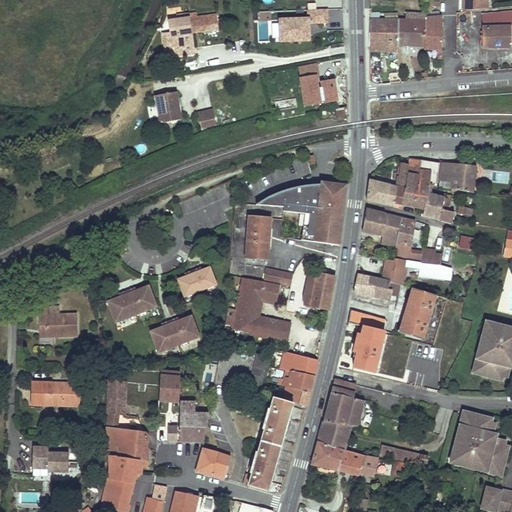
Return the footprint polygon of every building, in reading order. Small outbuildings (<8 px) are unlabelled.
[(473,0),(463,0),(464,10),(473,9),(473,0)] [(473,0),(473,9),(489,7),(489,0),(473,0)] [(309,19),(280,20),(281,42),(310,41),(310,24),(328,23),(327,9),(309,10),(309,19)] [(163,34),(166,56),(185,54),(183,34),(218,30),(216,15),(196,18),(195,13),(187,14),(187,15),(169,18),(171,33),(163,34)] [(482,27),(482,48),(511,48),(511,28),(511,27),(511,13),(483,16),(483,27),(482,27)] [(428,18),(426,18),(425,49),(442,50),(441,17),(428,18)] [(425,49),(426,18),(419,18),(419,22),(407,21),(399,20),(400,47),(425,49)] [(385,20),(371,20),(370,47),(400,47),(399,20),(394,20),(385,20)] [(337,101),(334,80),(321,82),(322,86),(319,86),(317,74),(319,74),(318,64),(300,66),(305,106),(322,104),(322,102),(324,102),(324,103),(337,101)] [(174,94),(154,97),(159,125),(179,121),(176,106),(173,107),(172,103),(176,102),(174,94)] [(211,112),(196,115),(199,129),(214,126),(211,112)] [(419,175),(421,160),(415,159),(410,159),(409,166),(407,174),(419,175)] [(436,187),(439,163),(429,162),(421,160),(419,175),(407,174),(404,188),(396,186),(393,204),(409,207),(423,209),(426,193),(428,187),(436,187)] [(472,193),(476,168),(457,166),(441,164),(439,180),(452,182),(451,189),(472,193)] [(397,179),(396,186),(404,188),(407,174),(409,166),(405,165),(402,165),(400,177),(397,177),(397,179)] [(396,186),(369,180),(367,191),(366,201),(393,207),(393,204),(396,186)] [(304,215),(302,241),(339,247),(340,236),(342,217),(345,192),(337,191),(338,186),(321,184),(321,187),(315,187),(310,188),(300,189),(294,191),(286,193),(264,201),(255,206),(283,208),(283,213),(304,215)] [(450,200),(426,193),(423,209),(421,215),(430,218),(438,220),(441,209),(447,211),(450,200)] [(472,209),(459,206),(458,213),(464,215),(471,216),(472,209)] [(447,211),(441,209),(438,220),(445,221),(452,223),(454,213),(447,211)] [(402,218),(366,210),(365,219),(362,232),(382,236),(381,244),(396,247),(402,218)] [(270,218),(248,217),(246,258),(267,260),(270,218)] [(413,228),(414,221),(402,218),(396,247),(394,258),(393,260),(409,263),(420,264),(422,252),(410,251),(410,245),(412,237),(413,228)] [(474,240),(461,237),(459,247),(472,249),(474,240)] [(435,251),(422,250),(422,252),(420,264),(441,265),(442,255),(435,254),(435,251)] [(418,275),(450,280),(452,269),(441,265),(420,264),(409,263),(393,260),(393,261),(387,260),(383,281),(370,278),(370,288),(374,289),(372,296),(389,300),(391,295),(392,290),(389,289),(390,282),(399,284),(403,284),(406,265),(419,267),(418,275)] [(210,268),(178,280),(185,296),(216,284),(210,268)] [(293,273),(266,269),(264,280),(291,285),(293,273)] [(310,306),(316,274),(312,273),(310,281),(308,280),(304,297),(306,298),(305,305),(310,306)] [(330,301),(335,278),(316,274),(310,306),(328,311),(330,301)] [(370,278),(358,275),(354,292),(372,296),(374,289),(370,288),(370,278)] [(280,284),(242,278),(234,327),(251,332),(251,333),(278,340),(278,342),(287,344),(291,326),(289,323),(276,320),(275,323),(269,321),(270,318),(263,316),(262,320),(255,318),(256,311),(260,312),(262,301),(262,297),(268,298),(267,302),(271,302),(273,303),(276,304),(280,284)] [(398,297),(399,284),(390,282),(389,289),(392,290),(391,295),(398,297)] [(149,286),(109,302),(117,323),(157,308),(149,286)] [(422,340),(434,296),(412,289),(399,333),(422,340)] [(59,308),(39,308),(39,317),(45,316),(45,333),(60,333),(60,339),(77,338),(77,317),(59,317),(59,308)] [(370,316),(350,311),(349,316),(347,322),(363,326),(367,326),(370,316)] [(45,316),(39,317),(39,329),(39,339),(60,339),(60,333),(45,333),(45,316)] [(191,316),(150,332),(160,353),(200,338),(191,316)] [(385,320),(370,316),(367,326),(383,330),(385,320)] [(486,322),(482,335),(499,325),(486,322)] [(472,373),(501,380),(505,366),(505,365),(504,365),(505,360),(510,358),(511,358),(511,328),(499,325),(482,335),(472,373)] [(356,354),(353,368),(374,373),(378,355),(381,355),(382,349),(380,349),(384,331),(383,330),(367,326),(363,326),(361,335),(358,334),(356,342),(354,353),(356,354)] [(444,347),(393,334),(390,347),(441,360),(444,347)] [(318,360),(285,352),(281,369),(292,371),(313,376),(316,366),(318,360)] [(270,357),(257,353),(248,390),(263,394),(270,357)] [(416,384),(419,371),(404,367),(401,380),(416,384)] [(311,384),(313,376),(292,371),(291,378),(287,378),(285,386),(287,387),(309,392),(311,384)] [(180,378),(160,377),(158,402),(178,403),(180,378)] [(356,385),(334,379),(333,384),(329,399),(323,420),(322,426),(317,442),(344,450),(350,430),(355,431),(356,427),(357,427),(360,417),(362,408),(364,401),(353,398),(356,385)] [(127,383),(109,381),(106,428),(113,428),(114,415),(125,416),(127,383)] [(44,404),(79,405),(80,384),(68,384),(68,388),(53,387),(53,383),(45,383),(44,395),(44,404)] [(274,387),(266,386),(264,395),(271,397),(274,387)] [(309,392),(287,387),(283,400),(305,406),(307,399),(309,392)] [(288,419),(292,404),(273,399),(270,411),(268,410),(263,429),(265,430),(258,454),(256,454),(250,472),(252,473),(252,475),(246,473),(243,484),(248,485),(267,491),(272,474),(288,419)] [(203,442),(208,414),(192,414),(192,403),(180,403),(179,442),(203,442)] [(486,433),(488,434),(491,422),(492,419),(463,411),(453,449),(464,466),(501,476),(508,447),(505,446),(493,443),(493,444),(488,443),(485,438),(486,433)] [(177,427),(168,427),(167,441),(177,441),(177,427)] [(113,428),(106,428),(104,456),(109,457),(124,464),(142,467),(146,468),(148,450),(146,450),(147,445),(148,438),(145,433),(113,428)] [(485,438),(488,443),(493,444),(493,443),(495,438),(492,435),(488,434),(486,433),(485,438)] [(374,477),(378,458),(344,450),(317,442),(312,464),(358,476),(359,473),(374,477)] [(382,446),(380,455),(419,466),(420,463),(426,465),(427,457),(382,446)] [(453,449),(450,462),(464,466),(453,449)] [(230,458),(203,450),(196,471),(205,474),(224,479),(230,458)] [(68,454),(40,452),(40,455),(39,464),(48,465),(47,473),(67,474),(68,454)] [(79,454),(68,454),(67,474),(78,474),(79,454)] [(124,464),(109,457),(110,471),(102,507),(126,511),(135,473),(124,471),(124,464)] [(403,477),(405,471),(397,469),(398,462),(395,462),(393,475),(403,477)] [(405,471),(407,465),(398,462),(397,469),(405,471)] [(48,465),(39,464),(39,473),(47,473),(48,465)] [(142,467),(124,464),(124,471),(135,473),(141,475),(141,472),(142,467)] [(155,486),(152,499),(163,502),(167,488),(156,486),(155,486)] [(499,492),(493,491),(485,489),(481,508),(489,510),(489,511),(488,511),(511,511),(511,492),(501,490),(499,490),(499,492)] [(190,494),(176,491),(170,511),(194,511),(198,496),(190,494)] [(212,511),(216,497),(209,496),(205,510),(212,511)] [(272,511),(273,511),(241,503),(238,511),(272,511)]
